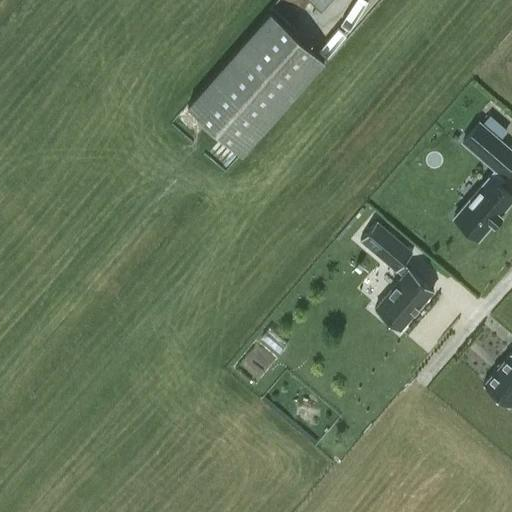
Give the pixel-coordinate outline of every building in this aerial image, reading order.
[(311,0),(321,8),(327,0),(311,0)] [(242,152),(324,59),(270,11),(188,105),(242,152)] [(311,42),(326,56),(348,32),(332,18),(311,42)] [(499,139),(507,130),(490,114),(482,124),(499,139)] [(454,216),(478,237),(492,222),(493,223),(501,214),(499,213),(511,197),(511,196),(497,183),(504,176),(505,177),(511,168),(511,149),(499,139),(482,124),(479,121),(463,140),(495,169),(489,176),(454,216)] [(360,239),(402,275),(373,309),(397,330),(432,290),(401,264),(411,253),(375,222),(360,239)] [(511,352),(510,351),(483,383),(508,405),(511,401),(511,352)]
